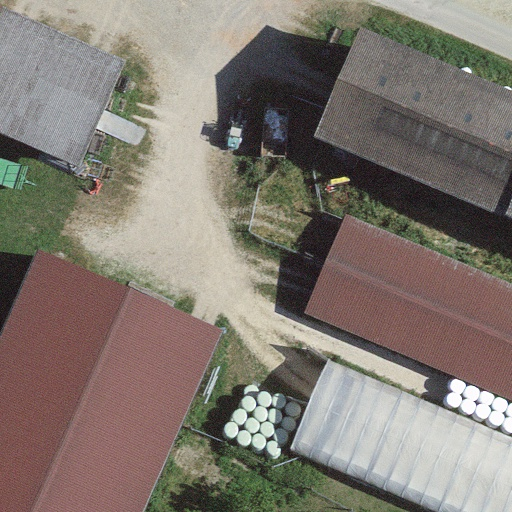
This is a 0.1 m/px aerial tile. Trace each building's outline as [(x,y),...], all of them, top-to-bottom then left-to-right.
[(136,64),(0,3),(0,128),(90,168),(136,64)] [(511,88),(378,33),(334,138),(511,212),(511,88)] [(511,280),(347,211),(304,311),(511,398),(511,280)] [(0,511),(152,511),(227,328),(60,260),(0,407),(0,511)] [(511,511),(511,434),(330,357),(292,447),(443,511),(511,511)]
